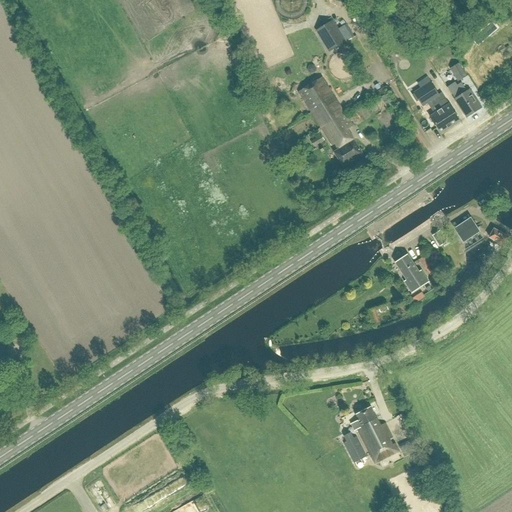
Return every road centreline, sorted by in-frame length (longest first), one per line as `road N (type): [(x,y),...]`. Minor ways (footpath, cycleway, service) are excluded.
road 1 (primary): [(0,455),(511,119)]
road 2 (unclassified): [(21,511),(210,390),(401,353),(462,314),(511,261)]
